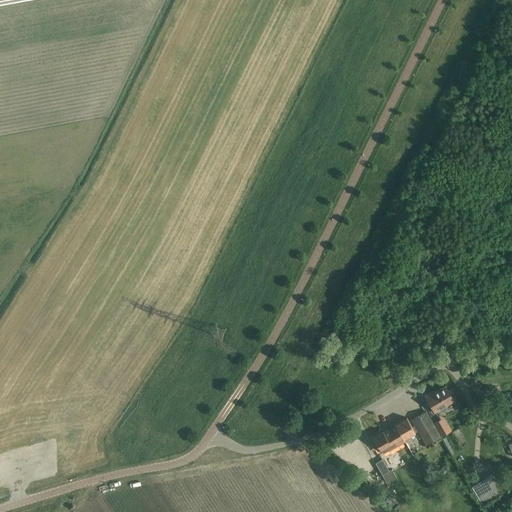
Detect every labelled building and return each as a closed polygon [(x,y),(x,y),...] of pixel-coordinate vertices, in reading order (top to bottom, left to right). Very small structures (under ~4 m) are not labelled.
[(433,392),(425,396),(435,413),(454,401),(446,386),(434,393),(433,392)] [(441,437),(433,424),(426,412),(411,420),(426,445),(441,437)] [(416,433),(409,421),(407,418),(395,425),(404,440),(416,433)] [(440,420),(433,424),(441,437),(448,433),(440,420)] [(405,442),(404,440),(395,425),(383,431),(373,437),(382,452),(388,449),(390,451),(405,442)] [(437,444),(429,448),(436,460),(443,455),(437,444)] [(445,457),(440,460),(447,471),(451,468),(445,457)] [(390,471),(383,459),(376,463),(388,483),(397,477),(393,470),(390,471)] [(454,472),(449,475),(458,491),(463,488),(454,472)] [(487,489),(474,499),(479,506),(493,496),(487,489)]
